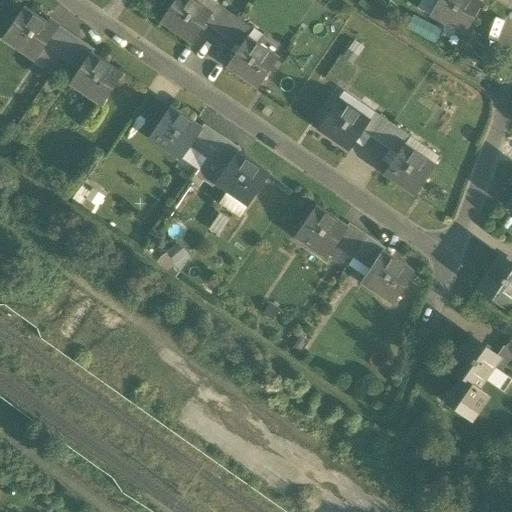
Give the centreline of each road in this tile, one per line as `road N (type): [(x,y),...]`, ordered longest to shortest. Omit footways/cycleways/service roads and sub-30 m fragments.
road 1 (residential): [(455,264),(65,0)]
road 2 (residential): [(511,106),(455,264)]
